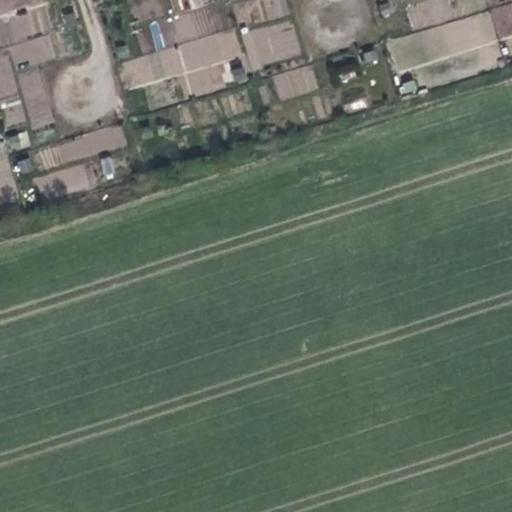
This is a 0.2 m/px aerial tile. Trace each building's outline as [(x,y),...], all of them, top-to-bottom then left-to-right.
[(511,1),(490,8),(492,17),(399,44),(401,51),(396,52),(400,67),(511,35),(511,1)] [(297,61),(296,29),(244,31),(245,62),(297,61)] [(12,53),(0,53),(0,99),(15,99),(12,53)] [(310,65),(272,78),(280,101),(318,89),(310,65)] [(46,98),(26,103),(32,128),(53,123),(46,98)]
